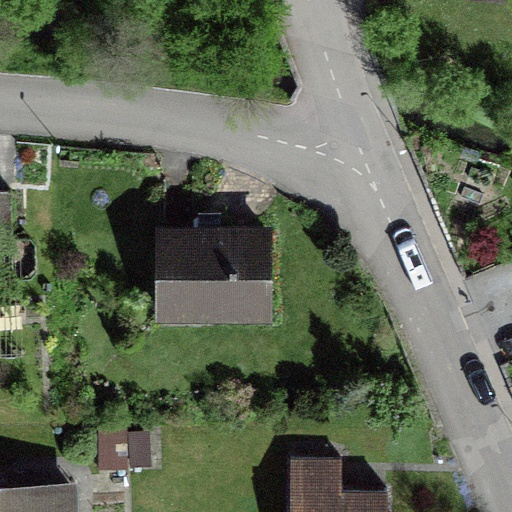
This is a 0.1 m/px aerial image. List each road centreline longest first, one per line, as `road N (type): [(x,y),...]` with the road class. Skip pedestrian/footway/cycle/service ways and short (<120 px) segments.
road 1 (residential): [(354,154),(507,511)]
road 2 (residential): [(0,107),(354,154)]
road 3 (unclassified): [(320,0),(354,154)]
